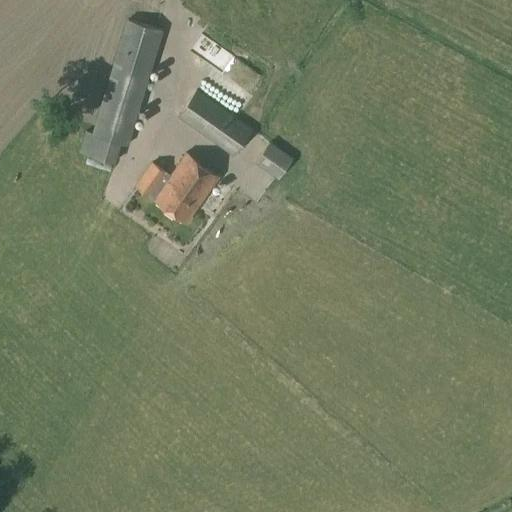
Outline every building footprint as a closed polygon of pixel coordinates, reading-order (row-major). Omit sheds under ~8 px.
[(92,135),(122,144),(127,145),(162,31),(127,20),(93,133),(92,135)] [(184,44),(207,62),(218,48),(195,30),(184,44)] [(196,91),(178,117),(233,156),(251,131),(196,91)] [(85,131),(79,152),(116,163),(122,144),(92,135),(93,133),(85,131)] [(271,143),(256,163),(278,179),(293,159),(271,143)] [(151,163),(134,187),(185,224),(218,178),(185,154),(164,184),(160,181),(165,173),(151,163)]
